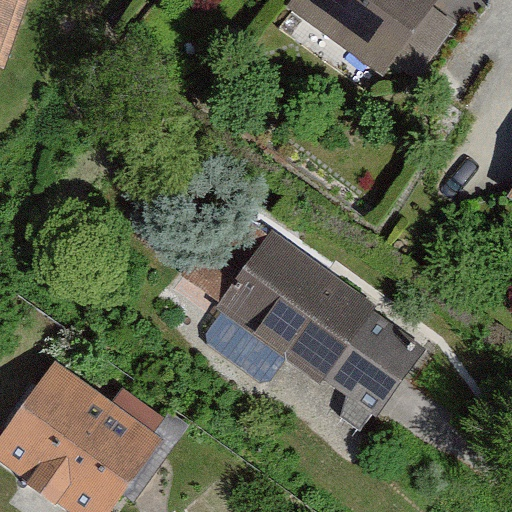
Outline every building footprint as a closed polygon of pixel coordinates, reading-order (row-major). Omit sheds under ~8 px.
[(0,0),(0,64),(19,0),(0,0)] [(438,0),(290,0),(286,6),(381,77),(438,0)] [(511,123),(466,205),(511,230),(511,123)] [(430,347),(274,232),(219,307),(375,421),(430,347)] [(110,511),(162,440),(56,364),(0,441),(0,460),(71,511),(110,511)]
